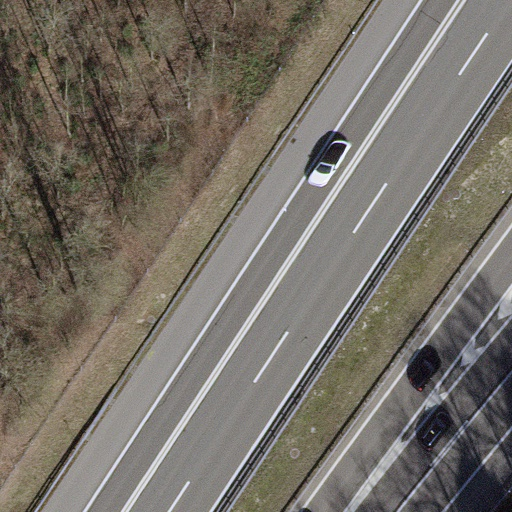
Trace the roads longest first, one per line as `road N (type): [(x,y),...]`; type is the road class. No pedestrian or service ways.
road 1 (motorway): [(511,0),(170,511)]
road 2 (motorway): [(442,0),(105,511)]
road 3 (motorway): [(324,511),(511,259)]
road 4 (motorway): [(401,511),(511,374)]
